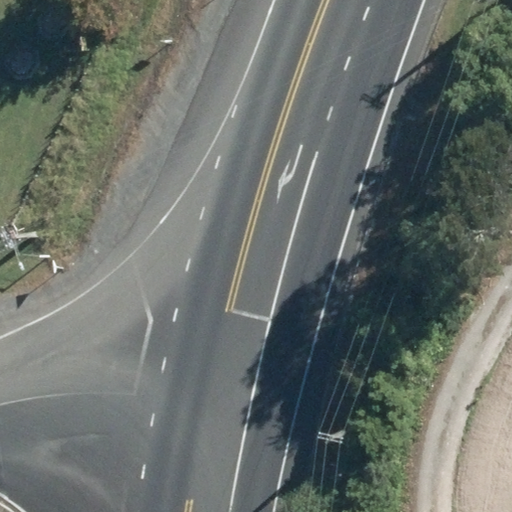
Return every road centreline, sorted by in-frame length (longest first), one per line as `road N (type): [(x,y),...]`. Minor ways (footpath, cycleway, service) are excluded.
road 1 (primary): [(350,0),(221,407)]
road 2 (unclassified): [(0,404),(133,396),(221,407)]
